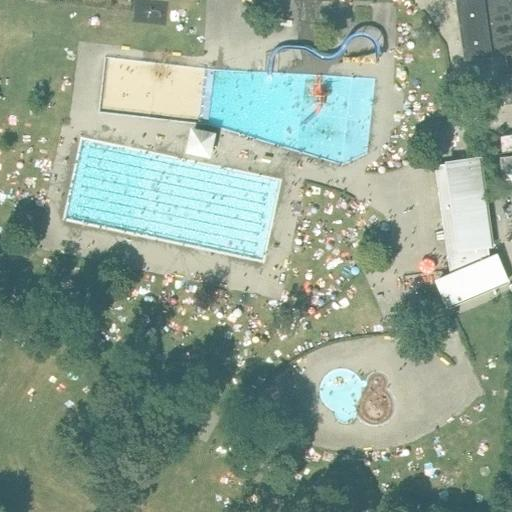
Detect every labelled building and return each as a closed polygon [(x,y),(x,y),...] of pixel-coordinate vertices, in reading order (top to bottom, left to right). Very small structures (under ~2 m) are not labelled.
[(450,0),(450,2),(455,1),(464,61),(511,53),(511,19),(509,0),(450,0)] [(511,74),(507,75),(500,76),(504,105),(511,103),(511,74)] [(191,153),(216,156),(219,131),(195,127),(191,153)] [(444,163),(434,164),(450,272),(434,279),(447,309),(509,282),(496,252),(489,255),(488,247),(493,247),(480,156),(443,161),(444,163)] [(511,168),(511,156),(499,158),(500,170),(511,168)] [(195,437),(206,415),(185,404),(173,425),(195,437)]
